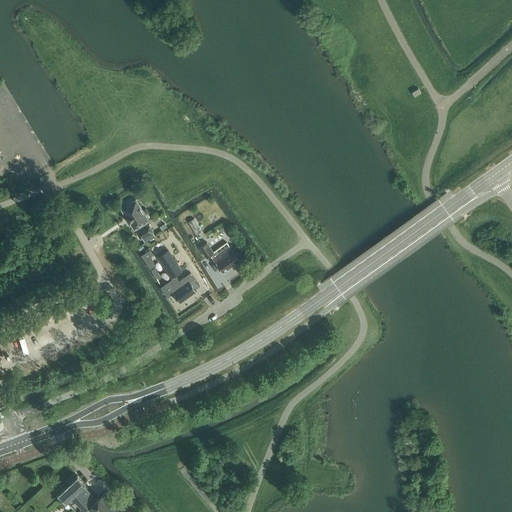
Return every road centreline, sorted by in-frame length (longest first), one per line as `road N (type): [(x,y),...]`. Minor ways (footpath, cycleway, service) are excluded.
road 1 (secondary): [(494,174),(266,335),(197,374),(18,443)]
road 2 (unclassified): [(18,443),(9,419),(123,370),(238,292)]
